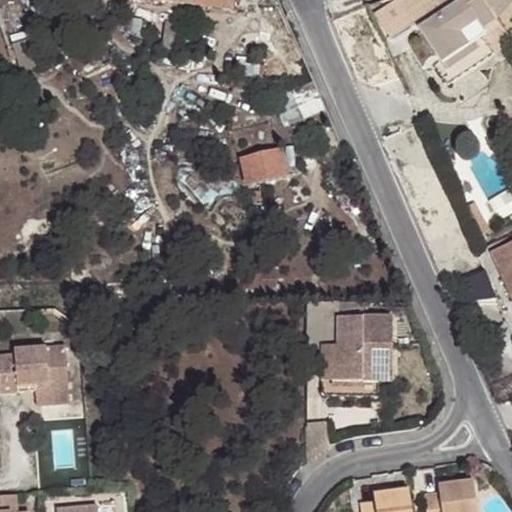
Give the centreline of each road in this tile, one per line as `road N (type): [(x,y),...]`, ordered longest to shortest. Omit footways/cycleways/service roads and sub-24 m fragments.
road 1 (residential): [(308,0),(468,388)]
road 2 (residential): [(423,454),(346,462),(323,476),(299,511)]
